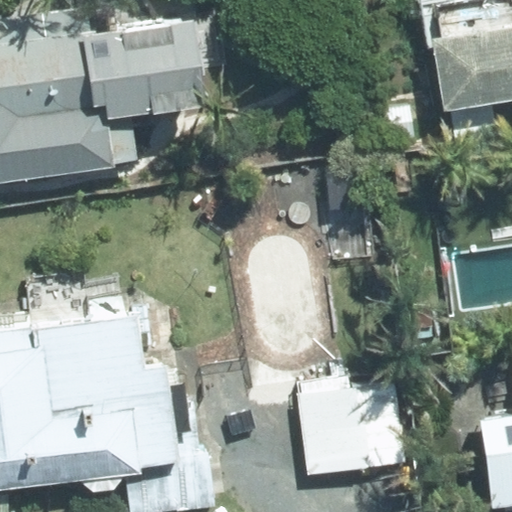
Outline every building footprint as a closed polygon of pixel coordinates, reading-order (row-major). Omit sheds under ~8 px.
[(69,8),(0,18),(0,140),(188,108),(174,20),(73,35),(69,8)] [(511,22),(414,38),(426,114),(511,99),(511,22)] [(0,511),(0,490),(121,472),(125,511),(142,511),(205,507),(191,428),(166,431),(158,386),(177,383),(174,361),(131,367),(124,315),(0,329),(0,511)] [(511,503),(511,353),(506,354),(511,385),(485,389),(489,416),(460,420),(476,509),(511,503)] [(389,383),(289,394),(298,475),(398,464),(389,383)]
